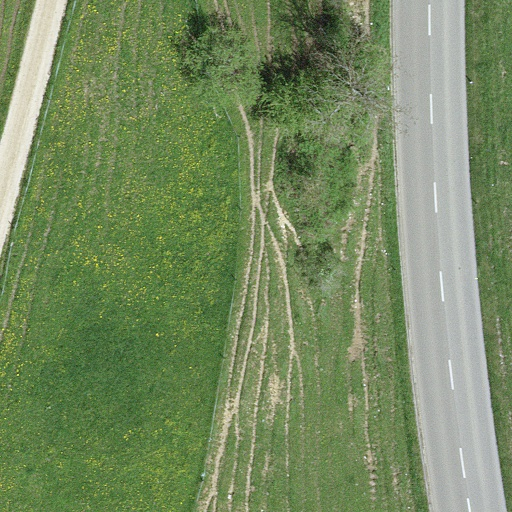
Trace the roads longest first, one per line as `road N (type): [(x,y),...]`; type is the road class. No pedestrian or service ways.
road 1 (primary): [(470,511),(440,274),(427,0)]
road 2 (track): [(48,0),(0,191)]
